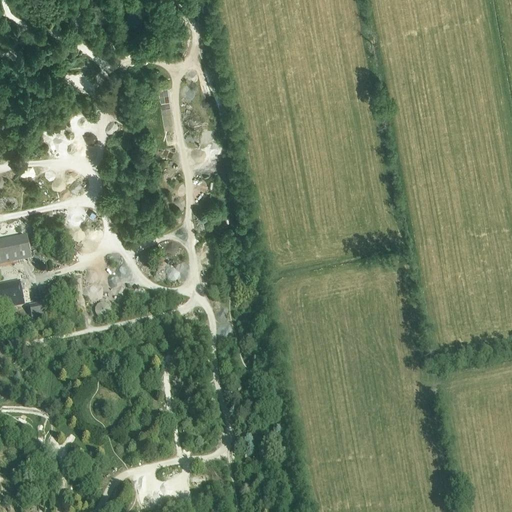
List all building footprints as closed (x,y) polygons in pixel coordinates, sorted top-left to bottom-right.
[(166,140),(175,140),(174,112),(165,112),(166,140)] [(26,237),(0,242),(0,266),(31,260),(26,237)] [(0,285),(0,310),(1,310),(24,305),(19,281),(0,285)] [(47,316),(44,303),(29,306),(31,319),(47,316)] [(109,315),(110,311),(109,308),(107,305),(104,304),(100,304),(97,305),(95,308),(95,311),(95,315),(97,317),(100,319),(104,319),(107,317),(109,315)]
